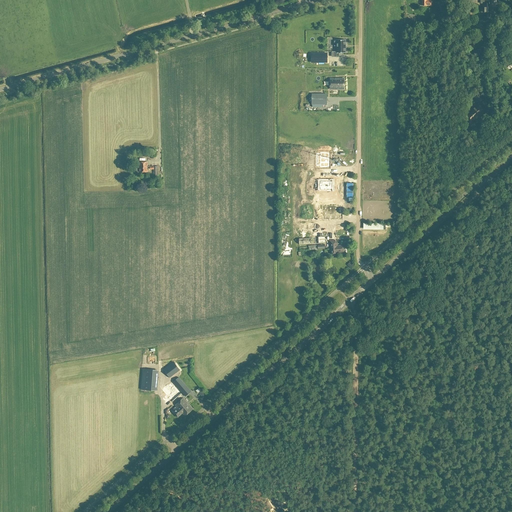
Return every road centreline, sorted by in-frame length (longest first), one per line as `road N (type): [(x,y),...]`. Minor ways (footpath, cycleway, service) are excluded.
road 1 (tertiary): [(107,511),(373,279)]
road 2 (unclassified): [(0,89),(321,0)]
road 3 (unclassified): [(360,0),(357,256),(373,279)]
road 4 (track): [(348,301),(355,308),(353,511)]
